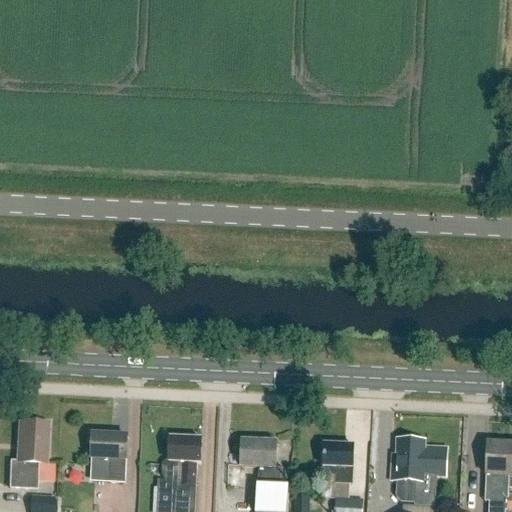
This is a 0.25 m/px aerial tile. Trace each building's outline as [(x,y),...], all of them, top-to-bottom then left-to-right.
[(31,426),(30,423),(24,423),(22,426),(21,426),(19,465),(12,464),(10,491),(38,493),(39,465),(45,466),(47,427),(31,426)] [(90,435),(89,447),(94,447),(93,461),(93,484),(114,485),(125,485),(126,474),(127,439),(105,439),(105,436),(90,435)] [(172,488),(176,489),(174,511),(195,511),(196,487),(197,465),(201,465),(202,443),(171,441),(170,463),(167,463),(164,466),(164,472),(164,478),(166,484),(172,488)] [(393,458),(392,484),(396,484),(395,498),(400,504),(414,505),(413,508),(434,508),(435,479),(448,479),(448,466),(436,466),(425,465),(425,452),(426,444),(400,443),(398,443),(398,458),(393,458)] [(263,490),(283,491),(283,489),(284,470),(277,470),(277,445),(243,445),(242,469),(264,470),(263,490)] [(511,511),(511,498),(510,498),(510,491),(511,447),(488,446),(487,479),(488,479),(487,498),(494,499),(492,511),(511,511)] [(354,470),(355,449),(325,448),(324,469),(322,469),(321,500),(335,501),(333,511),(361,511),(362,502),(348,501),(349,487),(353,487),(353,470),(354,470)] [(287,511),(289,491),(283,491),(263,490),(253,490),(251,511),(287,511)] [(53,511),(54,499),(30,498),(28,511),(53,511)] [(295,511),(307,511),(308,498),(296,498),(295,511)]
